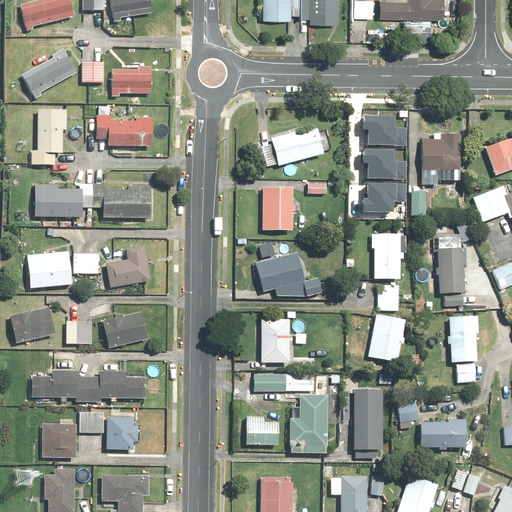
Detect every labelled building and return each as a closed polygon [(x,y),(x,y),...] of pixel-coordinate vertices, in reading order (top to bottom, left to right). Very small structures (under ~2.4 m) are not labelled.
[(65,0),(44,0),(18,8),(26,33),(71,20),(65,0)] [(102,0),(79,0),(79,14),(103,14),(102,0)] [(147,0),(108,0),(113,23),(150,15),(147,0)] [(259,0),(259,25),(289,26),(289,0),(259,0)] [(334,0),(297,0),(297,22),(307,22),(307,30),(335,30),(334,0)] [(377,0),(351,0),(351,21),(370,21),(371,3),(377,3),(377,0)] [(375,5),(375,23),(439,24),(439,0),(402,0),(402,5),(397,5),(396,0),(382,0),(382,5),(375,5)] [(365,34),(365,44),(379,43),(379,34),(365,34)] [(61,54),(19,79),(33,102),(75,77),(61,54)] [(102,65),(78,64),(78,85),(102,86),(102,65)] [(109,70),(108,97),(147,97),(148,71),(109,70)] [(29,152),(28,170),(53,170),(53,158),(59,158),(59,134),(65,134),(65,112),(34,111),(33,152),(29,152)] [(394,116),(363,116),(363,132),(368,132),(368,145),(406,145),(406,127),(394,127),(394,116)] [(111,118),(93,118),(93,142),(104,143),(103,149),(147,150),(148,119),(132,118),(132,125),(111,124),(111,118)] [(249,150),(256,174),(320,157),(314,133),(249,150)] [(418,143),(417,186),(439,186),(439,172),(453,172),(453,137),(435,136),(435,143),(418,143)] [(511,137),(479,150),(490,179),(511,170),(511,137)] [(394,149),(363,148),(363,164),(368,164),(368,177),(406,177),(406,159),(394,159),(394,149)] [(364,196),(363,211),(395,211),(395,201),(406,201),(406,183),(368,183),(368,196),(364,196)] [(303,184),(303,196),(323,196),(323,185),(303,184)] [(32,186),(32,220),(80,221),(81,211),(100,211),(100,221),(149,222),(150,189),(126,188),(126,193),(108,193),(108,186),(77,185),(77,191),(56,191),(56,187),(32,186)] [(502,185),(468,199),(479,225),(504,215),(511,234),(511,192),(506,195),(502,185)] [(259,191),(258,233),(289,233),(289,191),(259,191)] [(408,193),(408,216),(424,217),(424,193),(408,193)] [(397,235),(369,235),(368,282),(397,282),(397,235)] [(101,265),(106,290),(149,282),(142,247),(123,251),(125,261),(101,265)] [(461,250),(434,250),(433,297),(441,297),(440,309),(460,309),(461,250)] [(293,252),(251,264),(260,293),(271,290),(274,300),(300,300),(318,295),(314,278),(302,281),(293,252)] [(66,254),(24,259),(28,293),(70,288),(66,254)] [(97,254),(72,254),(72,275),(97,275),(97,254)] [(511,261),(488,273),(497,292),(511,284),(511,261)] [(398,286),(375,286),(375,312),(397,312),(398,286)] [(45,312),(8,323),(16,349),(53,338),(45,312)] [(137,314),(97,325),(104,352),(144,341),(137,314)] [(373,317),(364,359),(395,365),(403,323),(373,317)] [(473,385),(473,318),(446,318),(446,367),(453,366),(453,385),(473,385)] [(257,320),(256,365),(286,366),(287,321),(257,320)] [(90,323),(64,323),(63,347),(90,347),(90,323)] [(28,378),(28,399),(72,400),(72,405),(98,406),(99,401),(141,402),(142,378),(124,378),(124,373),(96,373),(96,378),(75,378),(75,372),(48,372),(48,378),(28,378)] [(294,374),(251,374),(251,393),(294,393),(294,374)] [(380,390),(349,390),(347,458),(378,459),(380,390)] [(323,456),(324,396),(296,395),(296,418),(283,418),(283,456),(323,456)] [(412,403),(393,406),(396,426),(415,423),(412,403)] [(77,412),(76,434),(101,434),(101,413),(77,412)] [(107,420),(106,454),(141,454),(142,421),(107,420)] [(276,421),(243,420),(242,447),(276,447),(276,421)] [(37,421),(37,460),(71,460),(72,422),(37,421)] [(461,423),(417,423),(417,450),(461,451),(461,423)] [(511,428),(500,428),(501,450),(511,449),(511,428)] [(456,469),(446,489),(470,500),(480,481),(456,469)] [(69,511),(70,472),(40,472),(39,511),(69,511)] [(406,476),(392,511),(426,511),(435,487),(406,476)] [(257,477),(256,511),(287,511),(288,478),(257,477)] [(364,511),(365,478),(336,477),(335,511),(364,511)] [(385,478),(371,477),(369,496),(383,497),(385,478)] [(114,504),(113,511),(139,511),(140,479),(98,478),(97,503),(114,504)] [(511,511),(511,493),(502,488),(489,511),(511,511)]
